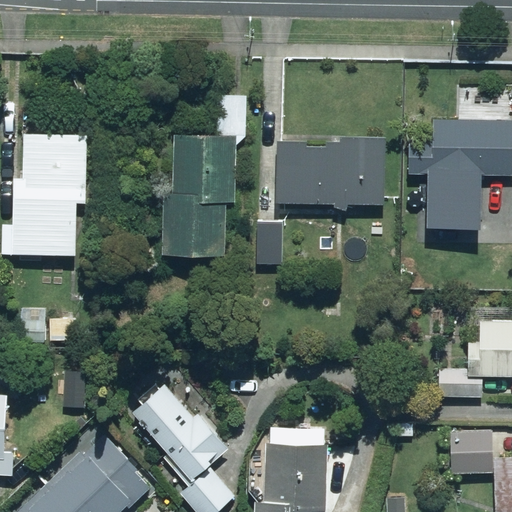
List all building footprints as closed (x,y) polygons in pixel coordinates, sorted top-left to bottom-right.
[(168,189),(165,254),(228,257),(231,202),(237,202),(240,142),(247,142),(249,94),(215,93),(214,134),(178,132),(175,189),(168,189)] [(433,130),(411,129),(410,172),(434,173),(432,224),(484,226),(486,171),(511,171),(511,119),(434,116),(433,130)] [(89,134),(26,131),(24,175),(18,175),(16,223),(3,223),(2,252),(78,255),(80,202),(86,203),(89,134)] [(282,132),(278,222),(318,224),(319,205),(384,207),(387,136),(282,132)] [(283,268),(285,224),(259,223),(257,266),(283,268)] [(50,341),(50,313),(24,312),(23,340),(50,341)] [(50,313),(50,341),(77,342),(77,313),(50,313)] [(483,342),(474,341),(472,370),(440,368),(439,394),(483,396),(484,375),(511,376),(511,320),(484,319),(483,342)] [(231,447),(166,375),(131,407),(169,448),(154,461),(200,511),(218,511),(239,493),(213,464),(231,447)] [(0,472),(15,474),(17,450),(8,449),(13,380),(0,379),(0,472)] [(266,502),(257,501),(255,511),(325,511),(330,427),(270,424),(266,502)] [(500,475),(500,511),(511,511),(511,455),(497,456),(497,428),(453,428),(453,475),(500,475)] [(102,438),(26,511),(128,511),(153,488),(102,438)]
